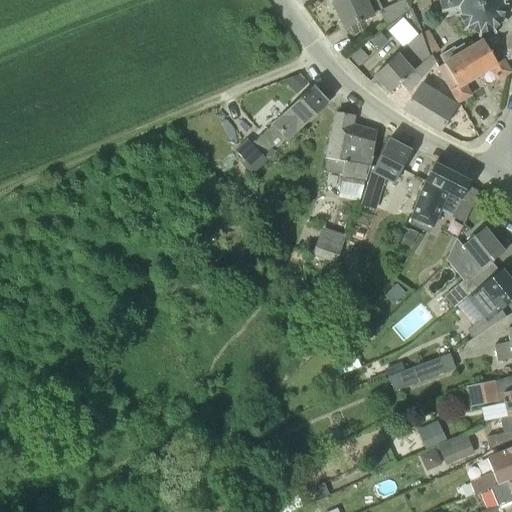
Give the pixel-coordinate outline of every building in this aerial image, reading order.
[(377,0),(338,0),(333,3),(345,29),(372,16),(372,15),(379,11),(385,26),(409,10),(403,0),(382,10),(377,0)] [(511,0),(438,0),(441,13),(454,10),(454,11),(458,11),(458,14),(455,15),(456,17),(459,16),(465,27),(463,29),(465,31),(467,28),(478,33),(478,34),(483,34),(498,60),(504,57),(511,57),(511,52),(511,0)] [(388,31),(404,48),(374,76),(389,93),(400,83),(430,57),(431,56),(422,40),(419,34),(403,17),(388,31)] [(389,42),(381,33),(372,41),(381,50),(389,42)] [(478,34),(477,34),(478,36),(481,38),(482,43),(468,50),(463,44),(455,48),(453,47),(439,56),(444,64),(436,68),(450,90),(449,91),(456,103),(470,95),(464,84),(491,68),(497,80),(510,72),(503,61),(511,60),(511,57),(504,57),(498,60),(483,34),(478,34)] [(360,47),(349,57),(358,66),(368,57),(360,47)] [(430,57),(400,83),(408,93),(435,63),(430,57)] [(294,93),(307,82),(299,74),(283,80),(294,93)] [(404,109),(440,132),(457,106),(420,84),(404,109)] [(266,162),(328,103),(312,87),(250,146),(266,162)] [(333,132),(330,132),(324,159),(326,159),(323,171),(342,175),(338,197),(359,200),(366,176),(373,157),(372,157),(376,133),(352,126),(354,116),(336,113),(333,132)] [(389,140),(372,171),(362,205),(359,204),(353,224),(355,225),(344,254),(355,258),(365,228),(368,229),(375,209),(374,208),(385,178),(395,183),(411,152),(389,140)] [(426,181),(426,182),(409,216),(430,227),(448,193),(461,200),(470,182),(435,164),(426,181)] [(344,236),(321,228),(311,255),(324,260),(314,285),(330,291),(340,264),(334,262),(344,236)] [(462,246),(482,270),(505,252),(485,228),(462,246)] [(410,229),(403,244),(411,248),(418,234),(410,229)] [(206,259),(195,253),(185,270),(197,277),(206,259)] [(185,270),(175,261),(158,282),(172,294),(189,273),(185,270)] [(511,281),(502,269),(477,290),(467,298),(482,318),(467,330),(473,339),(496,323),(506,317),(500,309),(511,299),(511,281)] [(444,296),(454,309),(457,306),(461,303),(467,298),(477,290),(470,280),(467,277),(463,281),(444,296)] [(396,284),(384,296),(393,305),(405,294),(396,284)] [(511,327),(507,329),(510,342),(495,345),(496,351),(492,352),(493,357),(497,356),(498,362),(511,358),(511,327)] [(393,392),(455,369),(449,354),(404,371),(388,377),(393,392)] [(368,384),(388,377),(404,371),(401,362),(384,368),(386,372),(366,379),(368,384)] [(507,398),(511,416),(511,415),(511,376),(494,381),(499,400),(507,398)] [(499,400),(494,381),(465,388),(468,407),(499,400)] [(419,421),(426,440),(448,432),(440,413),(419,421)] [(511,415),(511,416),(511,418),(510,418),(511,429),(511,430),(486,437),(489,452),(511,443),(511,415)] [(474,453),(465,433),(446,441),(435,446),(445,466),(474,453)] [(476,494),(491,488),(511,478),(511,448),(487,459),(493,473),(471,482),(476,494)] [(229,463),(239,485),(252,478),(241,457),(229,463)] [(511,478),(491,488),(499,508),(511,502),(511,478)] [(511,511),(511,502),(499,508),(498,508),(487,511),(511,511)]
